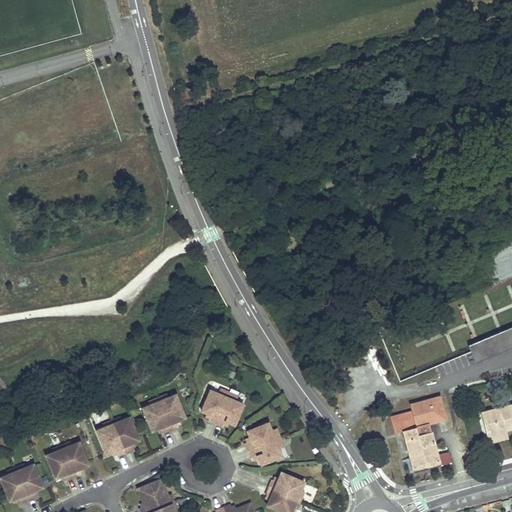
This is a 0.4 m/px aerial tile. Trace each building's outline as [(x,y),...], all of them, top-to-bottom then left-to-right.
[(443,304),(448,327),(483,320),(478,297),(443,304)] [(511,327),(468,346),(475,363),(511,347),(511,327)] [(220,389),(218,394),(226,398),(229,392),(220,389)] [(208,421),(215,424),(226,398),(218,394),(210,391),(201,412),(207,414),(210,416),(209,419),(208,421)] [(229,392),(226,398),(234,401),(237,396),(229,392)] [(447,392),(408,402),(411,411),(416,428),(429,424),(454,417),(447,392)] [(159,402),(170,431),(178,428),(177,425),(176,422),(179,421),(185,418),(176,395),(167,398),(159,402)] [(226,398),(215,424),(223,427),(224,425),(225,422),(228,423),(234,426),(243,405),(234,401),(226,398)] [(163,433),(170,431),(159,402),(151,405),(142,409),(151,432),(157,429),(161,428),(162,431),(163,433)] [(511,405),(481,413),(487,435),(506,430),(511,428),(511,405)] [(403,431),(413,469),(425,466),(416,428),(411,411),(390,417),(390,419),(395,433),(403,431)] [(113,424),(125,453),(132,450),(131,448),(130,444),(133,443),(139,441),(130,417),(121,421),(113,424)] [(245,443),(249,451),(275,440),(272,432),(268,423),(247,432),(250,438),(251,441),(248,442),(245,443)] [(117,456),(125,453),(113,424),(105,428),(96,431),(106,454),(112,452),(115,450),(116,454),(117,456)] [(425,466),(438,463),(439,466),(451,463),(449,452),(437,455),(429,424),(416,428),(425,466)] [(277,429),(272,432),(275,440),(280,438),(277,429)] [(506,430),(487,435),(489,442),(508,438),(506,430)] [(275,440),(278,448),(284,446),(280,438),(275,440)] [(275,440),(249,451),(252,458),(254,457),(257,456),(258,459),(261,465),(282,457),(278,448),(275,440)] [(62,449),(74,478),(82,475),(81,473),(79,469),(83,468),(89,465),(79,442),(71,446),(62,449)] [(67,481),(74,478),(62,449),(54,452),(46,456),(55,479),(61,477),(64,475),(66,479),(67,481)] [(17,471),(28,500),(36,497),(35,495),(33,492),(37,490),(43,488),(33,465),(25,468),(17,471)] [(21,503),(28,500),(17,471),(8,475),(0,478),(9,501),(15,499),(19,498),(20,501),(21,503)] [(272,480),(269,487),(297,499),(301,491),(304,483),(281,473),(279,479),(277,482),(274,481),(272,480)] [(139,508),(140,511),(151,511),(171,504),(168,497),(161,480),(138,489),(143,503),(144,506),(141,507),(139,508)] [(297,499),(269,487),(266,495),(268,496),(271,497),(270,500),(267,506),(280,511),(291,511),(294,508),(297,499)] [(231,505),(223,508),(224,511),(253,511),(250,503),(236,509),(233,510),(232,507),(231,505)]
